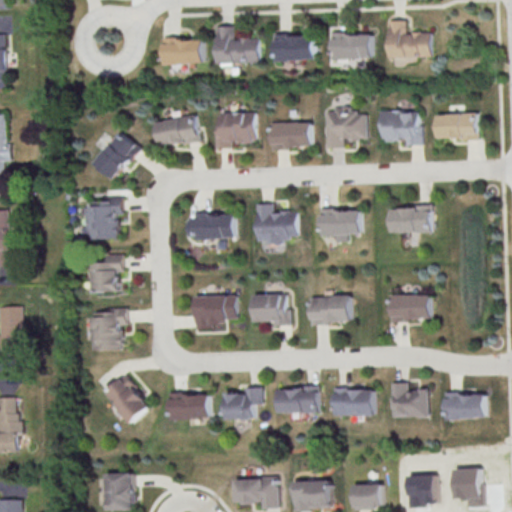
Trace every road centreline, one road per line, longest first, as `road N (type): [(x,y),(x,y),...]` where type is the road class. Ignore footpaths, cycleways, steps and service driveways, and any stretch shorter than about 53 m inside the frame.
road 1 (residential): [(511,168),(179,183),(160,206),(162,283)]
road 2 (residential): [(162,283),(165,339),(191,362),(406,356),(511,364)]
road 3 (residential): [(135,50),(135,22),(101,17),(89,28),(88,53),(100,64),(117,66),(135,50)]
